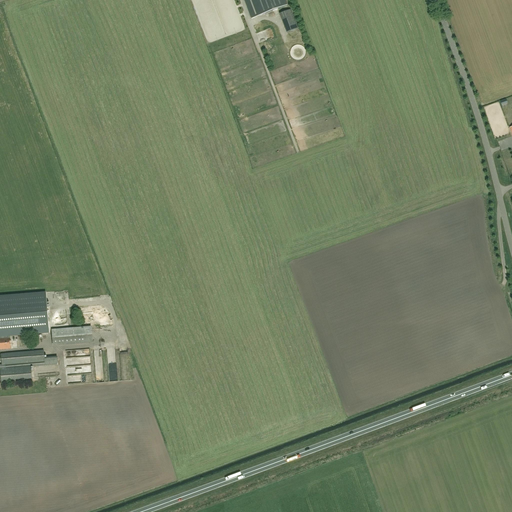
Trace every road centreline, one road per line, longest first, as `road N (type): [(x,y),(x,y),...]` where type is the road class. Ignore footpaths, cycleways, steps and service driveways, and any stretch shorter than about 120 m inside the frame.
road 1 (trunk): [(141,511),(511,375)]
road 2 (unclassified): [(511,251),(481,124),(435,0)]
